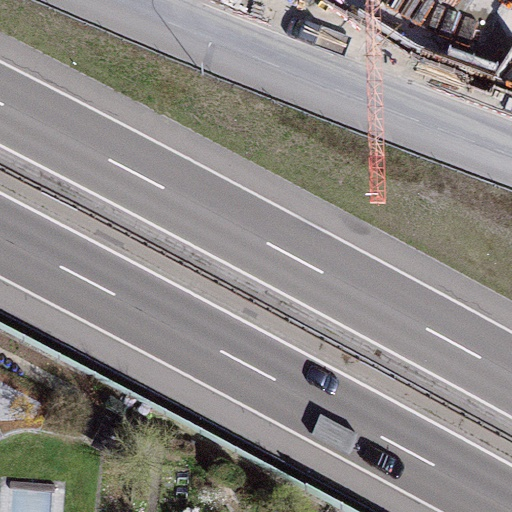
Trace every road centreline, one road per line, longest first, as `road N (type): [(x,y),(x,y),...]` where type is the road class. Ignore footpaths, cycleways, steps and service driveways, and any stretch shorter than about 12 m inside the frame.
road 1 (motorway): [(511,374),(0,102)]
road 2 (motorway): [(0,238),(511,509)]
road 3 (tertiary): [(123,0),(511,157)]
